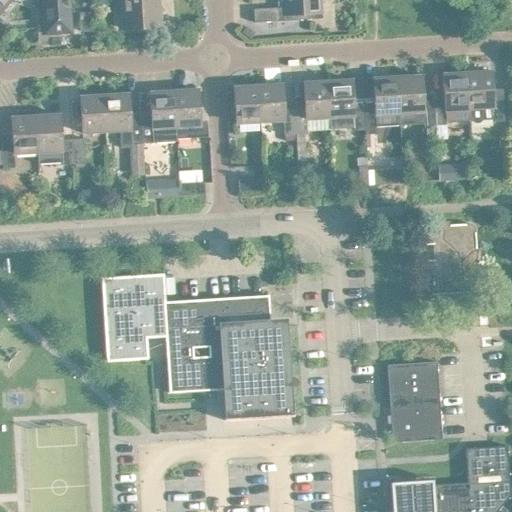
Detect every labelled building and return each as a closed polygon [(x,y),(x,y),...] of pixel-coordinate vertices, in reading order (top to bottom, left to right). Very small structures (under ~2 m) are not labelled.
[(43,0),(46,29),(72,27),(70,0),(0,0),(0,8),(7,0),(43,0)] [(129,7),(130,19),(130,25),(161,23),(160,0),(118,0),(119,8),(129,7)] [(322,0),(283,0),(283,4),(255,6),(256,19),(324,15),(322,0)] [(492,68),(468,69),(470,105),(494,104),(495,118),(506,117),(504,92),(494,93),(492,68)] [(446,96),(435,97),(436,122),(448,121),(447,107),(470,105),(468,69),(444,71),(446,96)] [(423,72),(399,74),(401,109),(424,108),(425,122),(436,122),(435,97),(424,97),(423,72)] [(367,126),(367,131),(378,130),(377,111),(401,109),(399,74),(375,75),(376,100),(365,101),(367,126)] [(355,126),(367,126),(365,101),(354,101),(353,76),(329,78),(331,114),(355,112),(355,126)] [(307,115),(331,114),(329,78),(305,79),(306,104),(295,105),(297,130),(308,129),(307,115)] [(286,130),(297,130),(295,105),(285,106),(283,81),(259,82),(261,118),(285,116),(286,130)] [(237,119),(261,118),(259,82),(235,83),(237,119)] [(199,86),(175,87),(177,123),(178,123),(190,122),(191,135),(209,134),(208,121),(201,121),(199,86)] [(152,114),(142,114),(143,139),(154,138),(154,139),(179,138),(178,123),(177,123),(175,87),(151,89),(152,114)] [(105,91),(107,127),(121,126),(122,141),(130,140),(143,139),(142,114),(131,115),(129,90),(105,91)] [(83,128),(107,127),(105,91),(81,93),(83,128)] [(39,148),(37,112),(35,112),(34,109),(31,106),(19,107),(16,110),(16,113),(12,114),(14,139),(3,139),(4,164),(16,164),(15,150),(39,148)] [(61,110),(37,112),(39,148),(39,160),(63,158),(63,161),(74,160),(73,135),(63,136),(61,110)] [(308,129),(297,130),(297,137),(298,158),(311,158),(309,129),(308,129)] [(297,130),(286,130),(286,138),(297,137),(297,130)] [(73,135),(74,160),(86,159),(84,134),(73,135)] [(143,139),(130,140),(132,173),(145,172),(143,139)] [(507,160),(497,160),(498,173),(508,173),(507,160)] [(454,161),(440,162),(440,177),(440,178),(447,178),(455,178),(454,176),(454,161)] [(368,163),(360,163),(360,169),(360,181),(360,182),(362,182),(369,182),(368,181),(368,167),(368,163)] [(404,166),(389,166),(389,180),(389,181),(404,181),(404,179),(404,166)] [(416,170),(416,178),(416,179),(428,178),(428,170),(416,170)] [(240,177),(240,188),(265,187),(264,175),(240,177)] [(181,180),(181,192),(206,190),(205,179),(181,180)] [(476,289),(480,285),(476,224),(472,220),(442,222),(428,223),(424,227),(428,288),(432,291),(476,289)] [(102,275),(108,358),(149,355),(147,334),(167,333),(170,389),(233,385),(234,401),(234,415),(226,415),(226,417),(294,413),(294,411),(292,411),(292,401),(288,339),(287,323),(271,324),(269,292),(166,299),(164,271),(102,275)] [(389,362),(394,439),(443,436),(438,359),(389,362)] [(494,511),(511,493),(508,443),(467,445),(469,479),(433,482),(433,476),(391,479),(393,511),(494,511)]
